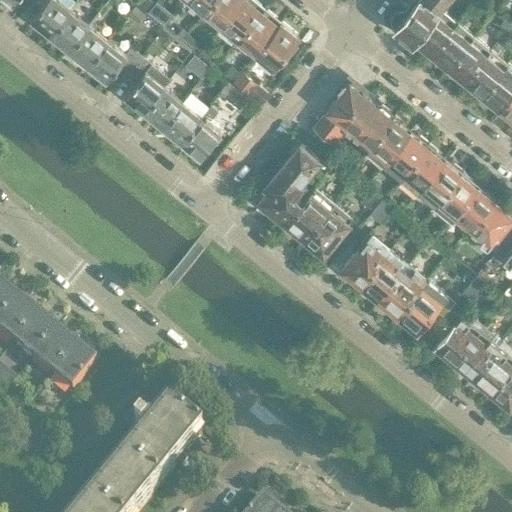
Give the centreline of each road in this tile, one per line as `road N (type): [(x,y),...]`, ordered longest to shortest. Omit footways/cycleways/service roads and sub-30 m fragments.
road 1 (residential): [(511,461),(205,203)]
road 2 (residential): [(0,208),(270,432)]
road 3 (residential): [(205,203),(0,37)]
road 4 (residential): [(205,203),(349,32)]
road 5 (residential): [(511,163),(349,32)]
road 6 (residential): [(270,432),(368,511)]
